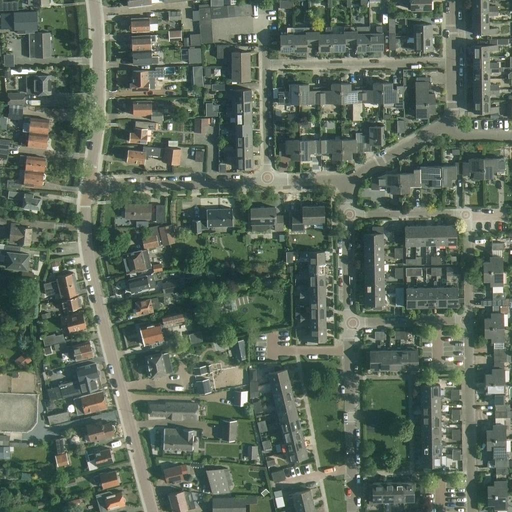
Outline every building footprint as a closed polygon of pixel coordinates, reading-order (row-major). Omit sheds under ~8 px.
[(288,0),(280,1),(280,7),(280,8),(293,8),(292,0),(288,0)] [(388,0),(379,0),(379,12),(380,12),(388,12),(388,0)] [(410,0),(410,10),(431,9),(430,0),(410,0)] [(482,0),(472,0),(472,11),(497,11),(497,7),(488,7),(488,0),(482,0)] [(210,7),(211,19),(223,18),(221,6),(210,7)] [(199,8),(200,25),(212,24),(211,19),(210,7),(199,8)] [(180,11),(168,12),(169,20),(181,20),(180,11)] [(472,11),(472,22),(488,22),(488,16),(497,15),(497,11),(472,11)] [(14,13),(1,14),(1,29),(14,29),(14,30),(25,29),(25,33),(26,33),(29,33),(37,33),(37,29),(37,12),(14,12),(14,13)] [(131,18),(131,25),(130,26),(130,28),(131,30),(131,32),(150,31),(149,24),(158,23),(157,17),(131,18)] [(407,37),(414,37),(432,36),(431,24),(420,24),(420,18),(405,18),(405,25),(407,25),(407,37)] [(473,33),(498,33),(498,28),(489,28),(488,22),(472,22),(473,33)] [(331,44),(332,51),(345,50),(344,43),(351,43),(350,26),(344,27),(344,31),(343,31),(344,33),(331,33),(331,44)] [(350,26),(351,43),(357,43),(357,50),(370,50),(369,44),(369,33),(357,33),(357,30),(357,26),(350,26)] [(369,44),(370,50),(382,50),(382,26),(376,26),(376,33),(369,33),(369,44)] [(281,51),(294,51),(294,44),(294,34),(293,27),(287,28),(287,34),(281,34),(281,51)] [(305,34),(294,34),(294,44),(294,51),(307,51),(306,44),(312,44),(312,27),(306,27),(306,31),(305,31),(305,34)] [(312,27),(312,44),(319,44),(319,51),(332,51),(331,44),(331,33),(331,27),(325,27),(325,33),(319,33),(319,31),(319,27),(312,27)] [(37,33),(29,33),(30,40),(30,50),(35,50),(35,57),(50,56),(50,32),(37,33)] [(200,34),(190,34),(190,37),(190,46),(201,45),(201,44),(201,43),(200,37),(200,34)] [(132,49),(132,50),(151,49),(151,42),(157,41),(157,35),(132,36),(132,43),(130,45),(130,47),(132,49)] [(414,37),(414,43),(412,43),(408,45),(408,49),(432,49),(432,43),(434,43),(434,37),(432,37),(432,36),(414,37)] [(231,56),(231,66),(250,65),(250,52),(231,52),(231,53),(229,53),(229,45),(217,45),(217,58),(229,58),(229,56),(231,56)] [(487,45),(473,46),(473,56),(489,56),(489,50),(498,50),(498,45),(487,45)] [(200,48),(188,48),(189,63),(201,62),(200,48)] [(152,57),(151,49),(132,50),(132,51),(131,53),(131,55),(132,57),(133,57),(133,64),(152,64),(152,63),(158,63),(158,57),(152,57)] [(14,54),(4,54),(4,67),(14,66),(14,54)] [(489,56),(473,56),(473,57),(473,68),(491,68),(498,68),(498,63),(489,63),(489,57),(489,56)] [(250,65),(231,66),(231,80),(232,80),(236,80),(237,80),(250,80),(250,65)] [(202,66),(192,67),(194,87),(194,86),(203,86),(202,79),(202,76),(202,67),(202,66)] [(149,90),(149,89),(155,89),(155,77),(164,77),(164,67),(156,67),(156,70),(133,71),(133,82),(132,83),(132,89),(133,90),(149,90)] [(491,68),(473,68),(473,78),(489,78),(489,72),(498,72),(498,68),(491,68)] [(51,75),(26,76),(26,94),(40,93),(40,94),(45,94),(45,93),(51,93),(51,75)] [(489,78),(473,78),(473,79),(473,90),(499,89),(499,85),(489,85),(489,79),(489,78)] [(416,81),(416,82),(416,89),(416,103),(423,103),(435,103),(434,94),(428,94),(428,89),(431,89),(431,82),(430,82),(428,82),(428,81),(416,81)] [(350,83),(341,84),(341,102),(362,102),(362,100),(362,99),(361,87),(355,87),(355,89),(350,89),(350,83)] [(368,87),(361,87),(362,99),(362,100),(362,102),(383,102),(383,94),(383,83),(373,83),(373,88),(368,88),(368,87)] [(392,83),(383,83),(383,94),(383,102),(395,101),(395,102),(395,105),(395,108),(398,108),(404,108),(404,103),(404,98),(404,97),(404,86),(397,86),(397,89),(392,89),(392,83)] [(232,95),(232,100),(251,100),(251,89),(232,90),(232,84),(212,84),(204,84),(204,89),(212,89),(212,90),(226,90),(226,95),(232,95)] [(278,88),(273,88),(273,96),(273,98),(278,98),(278,103),(299,103),(299,98),(299,84),(290,85),(289,91),(285,92),(285,88),(278,88)] [(308,84),(299,84),(299,98),(299,103),(313,102),(320,102),(320,91),(320,87),(313,87),(313,91),(309,91),(308,84)] [(326,87),(320,87),(320,91),(320,102),(327,102),(341,102),(341,84),(331,84),(331,89),(326,89),(326,87)] [(499,89),(473,90),(473,101),(490,101),(489,94),(499,94),(499,89)] [(8,94),(8,104),(24,104),(24,93),(8,94)] [(232,107),(226,107),(226,112),(251,111),(251,100),(237,100),(232,100),(232,107)] [(133,101),(133,103),(131,104),(131,107),(133,108),(133,115),(151,115),(151,120),(164,120),(163,109),(152,109),(152,101),(133,101)] [(473,112),(499,112),(499,107),(490,107),(490,101),(473,101),(473,112)] [(435,112),(435,103),(416,103),(416,117),(428,117),(428,113),(435,112)] [(9,108),(8,118),(22,120),(23,109),(9,108)] [(251,111),(226,112),(226,117),(235,117),(235,123),(252,123),(251,112),(251,111)] [(23,122),(22,132),(29,132),(48,134),(48,133),(50,132),(50,130),(49,128),(50,120),(31,118),(25,117),(24,122),(23,122)] [(208,133),(208,118),(194,118),(194,132),(208,133)] [(130,142),(147,143),(148,129),(155,130),(156,123),(136,121),(135,133),(130,132),(130,142)] [(369,135),(362,135),(363,142),(363,151),(370,151),(369,144),(384,144),(384,126),(373,126),(373,121),(363,121),(363,126),(369,126),(369,135)] [(226,129),(226,134),(252,133),(252,123),(235,123),(235,129),(226,129)] [(47,148),(48,140),(49,139),(49,137),(48,136),(48,134),(29,132),(28,139),(22,138),(21,145),(47,148)] [(252,144),(252,133),(226,134),(226,139),(235,139),(235,144),(252,144)] [(300,140),(300,159),(309,159),(309,154),(314,154),(314,155),(320,155),(320,140),(320,137),(314,137),(314,140),(300,140)] [(0,138),(0,149),(9,150),(10,140),(0,138)] [(290,159),(300,159),(300,140),(286,141),(286,144),(279,144),(279,156),(286,156),(286,153),(290,153),(290,159)] [(327,143),(320,143),(320,154),(320,155),(328,155),(328,152),(332,152),(332,158),(342,158),(341,151),(341,140),(327,140),(327,143)] [(356,140),(341,140),(341,151),(342,158),(351,158),(351,152),(356,152),(356,155),(363,155),(363,151),(363,142),(356,143),(356,140)] [(227,151),(227,155),(252,155),(252,144),(235,144),(236,151),(227,151)] [(127,161),(145,163),(146,155),(149,156),(149,154),(163,156),(163,148),(144,146),(143,151),(129,150),(127,161)] [(179,164),(181,149),(165,147),(163,162),(179,164)] [(0,157),(8,159),(9,150),(0,149),(0,157)] [(195,161),(203,161),(204,151),(195,150),(195,161)] [(26,162),(25,170),(44,172),(44,171),(46,170),(46,167),(45,166),(46,158),(21,155),(20,162),(26,162)] [(236,161),(236,166),(252,166),(252,155),(227,155),(227,161),(236,161)] [(469,161),(462,162),(462,174),(470,174),(470,173),(474,172),(474,177),(483,177),(483,158),(469,159),(469,161)] [(497,158),(483,158),(483,177),(493,177),(493,170),(497,170),(504,170),(504,158),(497,158)] [(456,166),(441,166),(442,184),(451,184),(451,178),(456,178),(456,174),(462,174),(462,162),(456,162),(456,166)] [(420,184),(421,184),(428,184),(428,180),(432,180),(433,185),(433,187),(441,187),(441,184),(442,184),(441,166),(420,166),(420,170),(420,184)] [(18,176),(17,181),(7,179),(7,187),(21,189),(21,184),(43,186),(43,178),(45,177),(45,175),(44,173),(44,172),(25,170),(24,177),(18,176)] [(400,173),(400,192),(410,192),(409,186),(421,186),(421,184),(420,184),(420,170),(414,170),(414,173),(400,173)] [(391,192),(400,192),(400,173),(386,173),(372,180),(372,189),(386,189),(386,186),(390,186),(391,192)] [(39,209),(40,204),(41,204),(42,199),(41,199),(41,198),(33,197),(33,194),(9,191),(8,198),(24,200),(23,207),(39,209)] [(150,218),(150,204),(126,204),(125,218),(150,218)] [(304,223),(324,222),(324,205),(302,206),(303,212),(292,213),(293,231),(304,230),(304,223)] [(251,208),(251,223),(252,223),(252,228),(255,230),(258,231),(261,231),(263,231),(266,230),(269,228),(269,223),(275,223),(275,231),(283,230),(282,215),(275,215),(275,207),(251,208)] [(201,220),(192,220),(192,221),(193,232),(192,232),(201,232),(201,231),(201,228),(208,228),(208,226),(232,225),(233,225),(232,208),(207,209),(206,209),(207,222),(201,222),(201,220)] [(11,222),(9,243),(17,244),(17,243),(19,243),(28,244),(27,247),(30,247),(32,228),(19,227),(20,224),(11,222)] [(148,228),(150,235),(142,237),(144,249),(159,246),(159,245),(162,244),(163,245),(175,243),(171,225),(162,227),(161,225),(148,228)] [(445,225),(436,226),(436,244),(436,247),(439,247),(439,245),(439,244),(446,244),(445,225)] [(456,225),(445,225),(446,244),(446,245),(446,247),(449,246),(449,245),(449,244),(456,244),(456,225)] [(364,233),(364,244),(384,244),(384,243),(386,243),(385,240),(383,240),(383,226),(372,227),(372,233),(364,233)] [(415,226),(405,226),(406,245),(415,245),(416,245),(416,226),(415,226)] [(425,226),(416,226),(416,245),(416,247),(419,247),(419,245),(426,245),(425,226)] [(425,226),(426,245),(426,247),(429,247),(429,245),(436,244),(436,226),(425,226)] [(394,243),(402,243),(402,231),(394,231),(394,243)] [(490,262),(484,262),(484,270),(484,271),(503,271),(503,270),(502,256),(501,256),(501,250),(504,250),(504,243),(492,243),(492,250),(492,257),(490,257),(490,262)] [(5,256),(4,261),(6,263),(5,267),(28,270),(28,267),(30,266),(31,261),(29,261),(30,253),(21,252),(20,250),(20,246),(5,244),(5,250),(5,252),(7,253),(6,255),(5,256)] [(364,244),(365,254),(384,253),(386,253),(386,250),(384,250),(384,244),(364,244)] [(142,250),(123,254),(127,273),(141,270),(142,273),(146,272),(146,269),(152,268),(148,249),(142,250)] [(308,252),(298,252),(298,257),(308,257),(308,263),(324,262),(324,251),(308,252)] [(365,254),(365,264),(384,263),(386,263),(386,260),(384,260),(384,253),(365,254)] [(406,265),(408,265),(416,265),(416,257),(415,257),(415,259),(411,259),(406,259),(406,265)] [(308,269),(299,269),(299,274),(308,274),(311,274),(314,274),(325,274),(325,264),(325,263),(324,262),(308,263),(308,264),(308,269)] [(162,263),(153,265),(154,272),(163,271),(162,265),(162,263)] [(365,264),(365,274),(384,273),(386,273),(386,270),(384,270),(384,263),(365,264)] [(461,275),(461,274),(461,267),(447,267),(447,275),(461,275)] [(406,276),(411,276),(416,276),(416,268),(406,268),(406,276)] [(503,271),(484,271),(484,281),(490,280),(490,285),(492,285),(492,292),(503,292),(503,285),(503,271)] [(45,283),(44,284),(44,286),(45,290),(76,283),(74,272),(56,276),(57,280),(45,283)] [(365,274),(365,284),(384,283),(386,283),(386,280),(384,280),(384,273),(365,274)] [(129,281),(126,281),(128,287),(130,287),(132,293),(150,289),(150,288),(154,287),(156,287),(153,274),(147,275),(129,279),(129,281)] [(308,274),(299,274),(299,279),(308,279),(308,284),(325,284),(325,276),(325,275),(325,274),(314,274),(311,274),(308,274)] [(178,279),(162,283),(164,293),(180,290),(180,289),(178,280),(178,279)] [(450,281),(447,281),(447,285),(447,306),(457,306),(457,302),(457,298),(457,286),(457,287),(454,287),(451,287),(450,281)] [(434,287),(427,287),(427,306),(437,306),(436,287),(436,282),(434,282),(434,285),(434,287)] [(45,290),(46,295),(56,293),(60,292),(61,298),(79,294),(76,283),(45,290)] [(365,284),(365,293),(385,293),(386,293),(386,291),(385,290),(384,283),(365,284)] [(309,291),(300,291),(300,296),(309,296),(325,296),(325,285),(325,284),(308,284),(308,285),(309,291)] [(406,287),(407,307),(416,306),(416,287),(416,285),(414,285),(414,287),(406,287)] [(424,287),(416,287),(416,294),(416,306),(427,306),(427,287),(427,285),(426,285),(424,285),(424,287)] [(437,287),(436,287),(437,306),(447,306),(447,285),(446,285),(444,285),(444,287),(437,287)] [(179,291),(173,292),(175,301),(178,301),(182,300),(180,290),(179,291)] [(173,292),(163,294),(165,305),(175,302),(175,301),(173,292)] [(381,309),(381,304),(385,304),(385,303),(386,303),(387,300),(385,300),(385,293),(365,293),(365,304),(373,304),(373,309),(381,309)] [(404,306),(403,298),(403,293),(395,293),(387,293),(389,296),(395,296),(396,306),(404,306)] [(64,311),(81,307),(80,303),(81,302),(80,299),(79,298),(78,296),(62,300),(64,311)] [(309,296),(300,296),(300,301),(309,301),(309,307),(311,307),(316,307),(325,306),(325,296),(309,296)] [(136,306),(135,307),(136,313),(138,314),(154,311),(153,309),(160,307),(158,297),(135,302),(136,306)] [(485,318),(485,327),(504,327),(503,312),(508,312),(508,305),(505,305),(505,299),(493,299),(493,306),(493,313),(491,313),(491,318),(485,318)] [(300,307),(295,307),(295,318),(300,318),(325,318),(325,308),(325,307),(325,306),(316,307),(311,307),(309,307),(309,313),(300,313),(300,307)] [(163,322),(140,327),(142,337),(140,339),(141,343),(143,344),(144,344),(144,345),(165,340),(161,326),(164,325),(164,326),(185,320),(183,311),(162,316),(163,322)] [(86,327),(86,325),(87,324),(87,320),(85,319),(83,313),(72,316),(72,315),(61,318),(62,325),(68,324),(70,331),(86,327)] [(309,323),(309,329),(326,329),(325,318),(300,318),(300,323),(309,323)] [(492,341),(494,341),(494,348),(494,355),(510,354),(511,354),(511,350),(506,350),(506,348),(504,348),(504,327),(485,327),(485,337),(491,336),(492,341)] [(326,339),(326,329),(309,329),(309,335),(301,335),(301,340),(307,340),(307,344),(318,344),(318,340),(326,339)] [(54,334),(42,337),(44,346),(57,343),(60,342),(64,341),(63,335),(63,334),(55,336),(54,334)] [(244,339),(233,342),(237,360),(248,357),(244,339)] [(66,341),(55,344),(57,351),(67,348),(66,341)] [(69,350),(68,352),(70,361),(76,360),(94,356),(93,355),(95,354),(93,349),(92,350),(90,341),(72,346),(73,349),(69,350)] [(370,352),(366,352),(366,363),(370,363),(370,370),(380,370),(380,350),(380,345),(377,345),(377,350),(370,351),(370,352)] [(390,350),(391,369),(401,369),(400,350),(400,347),(397,347),(398,350),(390,350)] [(400,350),(401,369),(418,369),(417,347),(407,347),(407,350),(400,350)] [(380,350),(380,370),(381,369),(391,369),(390,350),(390,348),(387,348),(387,350),(380,350)] [(15,360),(21,369),(32,361),(26,352),(15,360)] [(162,353),(147,356),(148,364),(150,369),(151,377),(166,374),(166,373),(164,363),(162,354),(162,353)] [(486,374),(486,383),(505,383),(505,368),(504,368),(504,362),(506,362),(511,362),(511,354),(510,354),(494,355),(494,369),(492,369),(492,374),(486,374)] [(63,397),(63,398),(102,388),(98,376),(100,373),(99,370),(96,368),(95,364),(77,368),(80,381),(78,381),(48,389),(51,400),(63,397)] [(195,375),(208,373),(206,365),(193,368),(195,375)] [(268,373),(265,374),(265,377),(268,377),(270,383),(289,379),(288,378),(286,369),(282,370),(274,372),(268,373)] [(196,381),(198,394),(212,392),(209,379),(196,381)] [(270,383),(267,384),(268,387),(271,386),(272,392),(272,393),(291,388),(289,379),(270,383)] [(495,405),(495,411),(507,411),(510,411),(510,404),(507,404),(504,404),(504,398),(505,398),(505,383),(486,383),(486,393),(492,393),(493,397),(494,397),(495,405)] [(421,385),(421,395),(441,395),(445,395),(445,390),(440,390),(440,385),(421,385)] [(258,386),(250,386),(250,392),(250,397),(250,398),(252,398),(259,396),(258,392),(258,386)] [(272,393),(269,393),(270,397),(273,396),(274,402),(275,402),(293,398),(293,397),(291,388),(272,393)] [(234,390),(233,404),(247,405),(248,391),(234,390)] [(103,391),(80,397),(73,399),(78,415),(83,414),(107,407),(103,391)] [(421,395),(421,405),(441,405),(443,405),(443,402),(441,402),(441,395),(421,395)] [(275,402),(272,403),(273,406),(275,406),(277,412),(296,408),(295,407),(293,398),(275,402)] [(165,404),(150,404),(150,415),(166,415),(166,418),(198,419),(198,403),(166,402),(165,404)] [(421,405),(421,415),(441,415),(443,415),(443,412),(441,412),(441,405),(421,405)] [(277,412),(274,413),(275,416),(278,415),(279,421),(279,422),(298,417),(296,408),(277,412)] [(67,411),(48,416),(50,425),(70,421),(67,411)] [(487,430),(487,439),(506,438),(506,424),(504,424),(504,418),(507,418),(507,411),(495,411),(495,425),(493,425),(493,430),(487,430)] [(421,415),(422,425),(443,425),(443,422),(441,422),(441,415),(421,415)] [(279,422),(276,423),(277,426),(280,425),(281,431),(281,432),(300,427),(300,426),(298,417),(279,422)] [(222,431),(222,439),(235,440),(236,430),(236,421),(223,420),(222,430),(222,431)] [(114,425),(112,425),(111,423),(102,425),(101,421),(87,425),(87,426),(81,428),(83,434),(89,433),(91,440),(114,434),(113,432),(115,430),(114,425)] [(422,425),(422,435),(441,435),(443,435),(443,432),(441,432),(441,425),(443,425),(422,425)] [(281,432),(279,432),(280,435),(282,435),(284,440),(284,441),(303,437),(300,427),(281,432)] [(163,448),(192,450),(193,430),(183,429),(164,428),(163,448)] [(0,444),(9,445),(10,436),(0,435),(0,444)] [(422,435),(422,446),(441,445),(446,445),(446,442),(441,442),(441,435),(422,435)] [(281,442),(280,444),(282,451),(282,452),(283,452),(284,452),(305,447),(305,446),(303,437),(284,441),(281,442)] [(64,451),(62,438),(53,439),(55,453),(64,451)] [(506,438),(487,439),(487,449),(493,448),(493,460),(493,462),(493,467),(496,467),(508,467),(508,460),(508,451),(506,451),(506,438)] [(434,445),(422,446),(422,455),(442,455),(441,445),(434,445)] [(9,447),(0,446),(0,458),(10,458),(10,453),(14,453),(14,448),(14,447),(9,447)] [(305,447),(284,452),(284,455),(287,454),(289,461),(307,457),(305,447)] [(114,462),(113,460),(115,460),(113,454),(112,454),(110,448),(100,451),(100,449),(93,451),(94,453),(88,454),(90,461),(95,459),(97,466),(114,462)] [(58,466),(69,464),(66,453),(56,456),(58,466)] [(442,455),(422,455),(422,466),(442,465),(442,462),(442,456),(442,455)] [(181,465),(164,469),(167,482),(175,480),(175,483),(182,482),(181,479),(183,478),(182,474),(188,473),(186,466),(184,467),(181,467),(181,465)] [(224,468),(206,469),(212,493),(230,492),(230,491),(228,485),(233,484),(231,480),(231,479),(228,468),(224,468)] [(286,479),(283,469),(271,472),(274,482),(286,479)] [(120,484),(119,482),(121,482),(119,476),(117,476),(116,470),(106,473),(106,471),(99,473),(100,475),(94,476),(95,483),(101,481),(103,488),(120,484)] [(64,481),(65,487),(77,484),(75,478),(64,481)] [(488,486),(488,495),(506,494),(506,480),(494,480),(494,486),(488,486)] [(373,489),(369,489),(369,504),(376,504),(376,502),(383,502),(383,501),(383,482),(373,483),(373,489)] [(393,482),(383,482),(383,501),(383,503),(386,503),(386,501),(393,501),(393,491),(393,482)] [(403,482),(393,482),(393,491),(393,501),(393,503),(396,503),(396,501),(403,501),(403,482)] [(413,482),(403,482),(403,501),(403,503),(406,503),(406,501),(413,501),(413,483),(413,482)] [(302,491),(288,494),(289,498),(292,497),(294,503),(312,499),(310,489),(307,490),(305,484),(298,486),(298,488),(301,487),(302,491)] [(100,511),(118,511),(117,507),(125,505),(124,503),(125,502),(124,499),(123,498),(121,492),(113,494),(112,492),(109,490),(95,494),(100,511)] [(184,490),(169,494),(173,511),(177,511),(192,508),(190,501),(192,500),(193,500),(191,492),(189,491),(184,491),(184,490)] [(506,494),(488,495),(488,504),(495,504),(495,509),(497,509),(507,509),(506,494)] [(278,507),(285,506),(283,495),(275,497),(278,507)] [(212,511),(245,511),(245,502),(257,502),(257,497),(244,496),(244,497),(212,498),(212,511)] [(68,501),(70,508),(81,505),(79,498),(68,501)] [(294,503),(291,504),(292,507),(294,507),(295,511),(300,511),(315,509),(315,508),(312,499),(294,503)]
